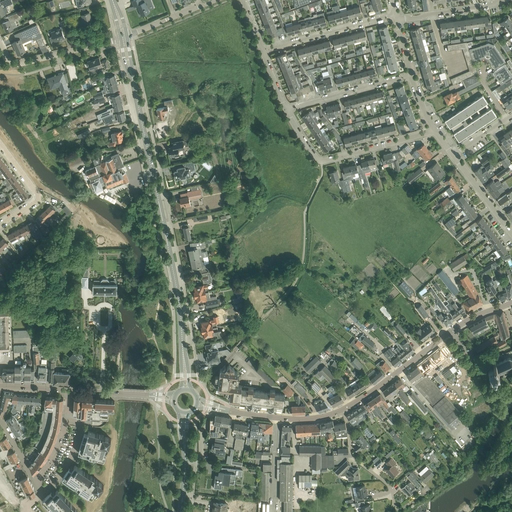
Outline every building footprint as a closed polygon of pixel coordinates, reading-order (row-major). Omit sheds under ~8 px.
[(0,3),(1,5),(0,5),(0,15),(3,14),(5,14),(9,12),(6,7),(9,5),(8,3),(12,1),(11,0),(4,0),(0,2),(0,3)] [(148,5),(152,3),(150,0),(141,0),(142,0),(141,0),(133,0),(132,1),(134,6),(129,8),(137,5),(141,14),(141,15),(149,12),(149,11),(148,9),(149,8),(148,5)] [(284,12),(279,0),(275,0),(280,13),(284,12)] [(407,0),(408,3),(407,3),(408,6),(409,7),(410,6),(410,11),(414,11),(413,9),(417,8),(415,0),(407,0)] [(380,2),(373,4),(375,10),(382,8),(380,2)] [(260,12),(269,9),(267,4),(258,7),(259,9),(258,10),(259,12),(260,12)] [(353,8),(355,16),(362,14),(359,6),(353,8)] [(64,18),(67,17),(80,13),(81,19),(79,20),(80,26),(88,24),(88,22),(92,21),(89,12),(86,13),(85,8),(62,14),(64,18)] [(349,17),(355,16),(353,8),(347,10),(349,17)] [(271,14),(269,9),(260,12),(262,17),(271,14)] [(337,13),(336,10),(335,9),(333,10),(334,14),(336,21),(342,19),(340,12),(337,13)] [(342,19),(349,17),(347,10),(340,12),(342,19)] [(16,21),(20,19),(17,13),(13,14),(9,16),(10,20),(3,23),(6,31),(11,29),(13,28),(17,27),(14,21),(16,21)] [(264,22),(273,19),(271,14),(262,17),(264,22)] [(313,16),(311,17),(314,27),(320,26),(318,18),(317,15),(316,15),(316,14),(314,15),(313,16)] [(336,21),(334,14),(327,15),(329,23),(336,21)] [(324,16),(318,18),(320,26),(326,24),(324,16)] [(484,17),(485,25),(485,29),(492,28),(490,16),(484,17)] [(304,19),(307,29),(314,27),(311,17),(307,18),(307,17),(304,18),(304,19)] [(499,23),(501,25),(504,23),(506,26),(511,22),(508,17),(499,23)] [(264,22),(266,28),(275,24),(273,19),(264,22)] [(304,19),(298,20),(299,23),(301,31),(307,29),(304,19)] [(295,33),(301,31),(299,23),(293,25),(295,33)] [(275,24),(266,28),(268,33),(270,32),(273,31),(275,30),(278,36),(280,35),(278,29),(277,29),(275,24)] [(14,42),(13,42),(14,45),(13,46),(14,45),(18,54),(22,52),(23,52),(25,51),(22,44),(38,36),(38,38),(42,37),(40,33),(36,25),(14,34),(17,41),(14,42),(14,41),(14,42)] [(286,27),(287,30),(288,34),(295,33),(293,25),(286,27)] [(53,36),(50,38),(52,43),(51,43),(61,40),(61,39),(62,39),(62,40),(63,39),(65,38),(62,31),(63,30),(62,26),(60,27),(61,28),(57,30),(51,32),(52,34),(53,36)] [(379,28),(381,36),(389,34),(387,26),(379,28)] [(420,34),(423,33),(422,31),(421,31),(420,27),(419,27),(410,30),(411,30),(413,36),(420,34)] [(358,33),(360,40),(367,38),(365,31),(358,33)] [(360,40),(358,33),(352,35),(354,42),(360,40)] [(383,43),(391,41),(389,34),(381,36),(383,43)] [(420,34),(413,36),(414,42),(422,40),(420,34)] [(347,43),(354,42),(352,35),(345,36),(347,43)] [(341,45),(347,43),(345,36),(339,38),(341,45)] [(38,38),(36,39),(40,48),(39,49),(41,48),(46,46),(42,37),(38,38)] [(335,47),(341,45),(339,38),(333,40),(335,47)] [(424,46),(422,40),(414,42),(416,48),(424,46)] [(332,48),(331,46),(330,41),(323,42),(325,50),(332,48)] [(383,43),(385,50),(393,48),(391,41),(383,43)] [(319,51),(325,50),(323,42),(317,44),(319,51)] [(506,52),(510,49),(505,42),(501,45),(506,52)] [(486,57),(491,44),(489,43),(469,49),(469,50),(470,52),(471,55),(472,58),(472,61),(473,62),(485,59),(484,57),(484,56),(485,56),(485,57),(486,57)] [(310,46),(312,53),(319,51),(317,44),(310,46)] [(487,58),(488,58),(489,59),(488,60),(494,70),(499,67),(505,62),(494,45),(491,44),(486,57),(487,58)] [(304,48),(306,55),(312,53),(310,46),(304,48)] [(418,54),(426,52),(424,46),(416,48),(418,54)] [(304,48),(297,50),(299,57),(306,55),(304,48)] [(384,57),(387,57),(394,55),(393,48),(385,50),(386,53),(383,53),(384,57)] [(296,56),(295,50),(292,51),(293,53),(288,55),(287,56),(286,53),(277,56),(279,62),(288,58),(293,56),(293,57),(296,56)] [(420,60),(427,58),(426,52),(418,54),(420,60)] [(387,57),(389,64),(396,61),(394,55),(387,57)] [(87,63),(88,64),(90,70),(89,70),(90,73),(91,74),(95,72),(95,71),(95,70),(95,69),(104,66),(105,69),(109,67),(107,59),(103,61),(101,62),(99,57),(99,58),(92,61),(92,60),(87,61),(88,63),(87,63)] [(288,58),(279,62),(281,67),(290,63),(288,58)] [(305,69),(310,68),(309,65),(308,65),(307,58),(301,60),(303,66),(304,69),(305,69)] [(420,60),(418,60),(419,64),(421,64),(421,66),(429,64),(428,61),(427,58),(420,60)] [(389,64),(389,66),(391,71),(398,69),(396,61),(389,64)] [(290,63),(281,67),(283,72),(292,68),(290,63)] [(323,76),(323,77),(326,87),(332,86),(333,86),(332,83),(331,78),(330,78),(330,76),(333,75),(330,64),(326,65),(329,75),(323,76)] [(429,64),(421,66),(423,72),(431,70),(429,64)] [(363,78),(361,72),(360,69),(359,65),(357,66),(358,70),(354,71),(355,73),(357,80),(363,78)] [(367,70),(369,77),(376,75),(373,65),(371,66),(372,69),(367,70)] [(505,65),(496,71),(493,73),(496,77),(497,76),(498,78),(509,70),(505,65)] [(285,77),(294,73),(292,68),(283,72),(285,77)] [(349,68),(347,69),(348,72),(348,75),(350,82),(357,80),(355,73),(351,75),(349,68)] [(306,70),(313,81),(316,79),(311,72),(310,69),(306,70)] [(466,72),(469,77),(477,74),(475,69),(469,71),(466,72)] [(363,78),(369,77),(367,70),(361,72),(363,78)] [(431,70),(423,72),(425,78),(433,76),(431,70)] [(501,85),(505,82),(511,76),(511,75),(509,70),(498,78),(499,80),(498,80),(501,85)] [(62,73),(65,72),(58,74),(58,75),(48,79),(50,83),(51,87),(59,84),(62,92),(68,90),(68,89),(66,83),(63,74),(62,73)] [(287,82),(296,79),(301,77),(299,73),(295,75),(294,73),(285,77),(287,82)] [(337,75),(335,75),(336,79),(336,80),(337,85),(344,84),(342,77),(341,73),(337,75)] [(478,79),(477,74),(469,77),(466,79),(465,79),(468,86),(466,87),(457,91),(452,94),(451,93),(444,96),(448,103),(455,100),(454,98),(456,97),(457,99),(460,97),(460,96),(459,95),(480,84),(479,80),(478,79)] [(108,76),(103,77),(105,85),(116,82),(114,75),(110,76),(110,75),(108,76)] [(344,84),(350,82),(348,75),(342,77),(344,84)] [(426,84),(434,82),(433,76),(425,78),(426,84)] [(319,89),(326,87),(323,77),(320,78),(321,80),(317,82),(318,86),(319,90),(320,89),(319,89)] [(289,87),(298,84),(296,79),(287,82),(289,87)] [(434,82),(426,84),(428,90),(430,90),(431,92),(440,88),(438,81),(434,82)] [(104,89),(102,90),(102,92),(102,91),(103,94),(105,93),(107,93),(112,91),(114,91),(114,90),(118,89),(116,82),(105,85),(104,85),(103,85),(104,89)] [(301,89),(303,88),(301,82),(298,84),(289,87),(290,89),(289,90),(290,93),(291,92),(295,91),(298,90),(300,89),(301,89)] [(395,88),(398,95),(405,93),(403,86),(395,88)] [(501,90),(498,87),(492,91),(495,96),(498,94),(497,93),(501,90)] [(384,97),(384,96),(383,91),(376,93),(378,99),(382,98),(383,102),(385,101),(384,97)] [(371,101),(378,99),(376,93),(370,95),(371,101)] [(408,99),(405,93),(398,95),(400,102),(408,99)] [(112,103),(121,101),(120,94),(115,95),(115,94),(113,95),(108,96),(109,100),(110,104),(112,103)] [(370,105),(372,104),(371,101),(370,95),(363,96),(365,103),(366,106),(370,105)] [(462,121),(461,120),(465,118),(472,113),(480,108),(488,103),(483,95),(475,100),(467,105),(460,110),(456,112),(455,111),(452,113),(445,118),(451,127),(455,133),(461,142),(468,137),(471,135),(470,133),(473,130),(474,131),(481,126),(489,121),(496,116),(491,108),(484,113),(476,118),(468,123),(467,124),(464,120),(462,121)] [(502,101),(504,104),(507,108),(508,108),(507,108),(511,104),(511,103),(506,95),(504,97),(505,99),(502,101)] [(365,103),(363,96),(357,98),(359,105),(365,103)] [(351,100),(352,106),(359,105),(357,98),(351,100)] [(400,102),(403,109),(410,106),(408,99),(400,102)] [(159,118),(164,117),(165,117),(166,116),(165,111),(169,111),(168,106),(173,105),(172,100),(164,102),(165,107),(157,109),(159,118)] [(348,107),(352,106),(351,100),(344,102),(346,108),(347,111),(349,111),(348,107)] [(108,110),(101,113),(103,118),(113,114),(112,111),(119,110),(119,109),(123,108),(121,101),(112,103),(114,107),(111,108),(107,109),(108,110)] [(339,115),(338,113),(342,112),(341,107),(340,104),(339,104),(333,106),(336,116),(339,115)] [(49,113),(53,110),(50,105),(49,106),(46,107),(45,107),(44,111),(44,115),(49,113)] [(324,115),(327,118),(331,117),(331,115),(335,114),(336,116),(333,106),(327,107),(326,107),(327,110),(323,111),(324,115)] [(403,109),(405,116),(413,113),(410,106),(403,109)] [(309,112),(305,115),(302,117),(303,117),(306,122),(315,116),(323,114),(321,109),(317,110),(318,110),(318,111),(311,115),(309,112)] [(113,114),(103,118),(104,118),(105,119),(104,119),(106,124),(105,124),(106,124),(117,122),(116,121),(118,121),(126,119),(124,111),(119,113),(116,113),(118,119),(116,120),(114,114),(113,114)] [(391,113),(385,115),(386,118),(388,126),(390,133),(397,132),(395,124),(391,125),(391,123),(394,122),(392,117),(389,117),(392,116),(391,113)] [(413,113),(405,116),(408,122),(415,120),(413,113)] [(317,124),(319,122),(315,116),(306,122),(310,128),(317,124)] [(410,129),(415,127),(418,127),(415,120),(408,122),(410,129)] [(310,128),(314,134),(320,129),(317,124),(310,128)] [(374,127),(375,130),(377,137),(384,135),(382,128),(381,125),(374,127)] [(382,128),(384,135),(390,133),(388,126),(382,128)] [(320,129),(314,134),(317,139),(326,134),(323,128),(320,129)] [(369,131),(371,139),(377,137),(375,130),(369,131)] [(117,132),(112,133),(112,137),(110,137),(109,140),(109,142),(108,142),(109,146),(116,144),(116,142),(118,142),(123,141),(122,135),(123,135),(122,131),(117,132)] [(371,139),(369,131),(363,133),(365,140),(371,139)] [(363,133),(356,135),(358,142),(365,140),(363,133)] [(326,134),(317,139),(321,145),(330,139),(326,134)] [(342,138),(338,134),(335,136),(338,139),(338,141),(340,146),(343,145),(344,145),(342,140),(342,138)] [(356,135),(350,137),(352,144),(358,142),(356,135)] [(502,149),(505,153),(507,156),(510,153),(506,148),(511,144),(504,135),(499,138),(505,147),(502,149)] [(352,144),(350,137),(343,138),(345,146),(352,144)] [(172,155),(172,157),(181,155),(182,157),(189,155),(187,147),(186,147),(186,146),(188,145),(187,139),(172,143),(173,146),(169,147),(170,150),(168,151),(169,155),(171,155),(172,155)] [(330,139),(321,145),(325,151),(324,151),(327,149),(327,150),(334,145),(330,139)] [(414,151),(416,154),(419,157),(420,155),(428,149),(424,144),(417,149),(414,151)] [(428,149),(422,154),(423,156),(422,157),(425,161),(426,160),(428,158),(432,155),(428,149)] [(64,160),(67,168),(86,160),(83,152),(64,160)] [(381,158),(383,163),(383,165),(392,162),(391,160),(394,160),(392,153),(383,155),(384,157),(381,158)] [(85,172),(85,173),(86,175),(87,175),(88,175),(90,180),(94,179),(100,176),(104,175),(117,169),(117,168),(122,166),(124,166),(119,155),(118,154),(113,155),(111,156),(112,159),(106,161),(106,162),(96,166),(86,170),(86,171),(85,172)] [(489,160),(487,157),(486,156),(483,159),(481,160),(480,161),(480,162),(483,165),(489,160)] [(371,159),(368,160),(370,169),(376,167),(374,160),(374,158),(374,157),(370,158),(371,159)] [(505,168),(508,166),(511,164),(506,157),(500,161),(505,168)] [(364,171),(361,172),(364,182),(365,186),(368,185),(368,184),(365,173),(371,171),(370,170),(371,170),(370,169),(368,160),(365,161),(364,160),(361,161),(361,162),(362,164),(363,166),(363,170),(364,169),(364,171)] [(194,163),(195,162),(195,161),(194,161),(187,162),(187,163),(188,163),(189,166),(188,167),(189,169),(185,169),(185,167),(184,167),(177,169),(178,171),(174,172),(176,179),(182,178),(183,179),(185,178),(186,177),(190,176),(190,172),(195,170),(194,163)] [(0,174),(8,169),(4,163),(0,166),(0,168),(1,170),(0,171),(0,174)] [(352,165),(350,166),(353,177),(355,176),(355,173),(358,173),(359,175),(360,179),(361,179),(362,183),(364,182),(361,172),(358,172),(357,169),(356,166),(356,164),(355,163),(352,164),(353,165),(352,165)] [(437,179),(441,176),(445,173),(437,163),(428,169),(432,175),(433,174),(437,179)] [(94,179),(90,180),(91,182),(92,182),(94,186),(96,191),(103,188),(100,183),(105,181),(108,187),(124,180),(125,183),(129,181),(125,172),(124,173),(121,167),(122,166),(117,168),(117,169),(104,175),(100,176),(94,179)] [(343,167),(345,172),(345,175),(346,178),(349,177),(350,180),(353,179),(353,177),(350,166),(344,168),(344,167),(343,167)] [(479,167),(474,171),(478,177),(490,168),(488,166),(485,168),(482,170),(479,167)] [(493,169),(494,167),(492,166),(490,168),(478,177),(482,182),(486,179),(487,179),(488,177),(494,173),(491,170),(493,169)] [(498,178),(510,169),(508,166),(496,174),(498,178)] [(420,168),(407,179),(410,184),(424,173),(420,168)] [(7,178),(12,174),(8,169),(0,174),(0,177),(0,178),(4,175),(7,178)] [(332,181),(337,180),(339,180),(337,170),(330,172),(330,175),(329,175),(330,176),(330,175),(332,181)] [(7,178),(5,179),(7,182),(5,184),(7,186),(11,184),(17,180),(12,174),(7,178)] [(449,183),(451,186),(456,182),(451,177),(444,182),(446,185),(449,183)] [(11,184),(7,186),(9,189),(13,186),(15,189),(20,185),(17,180),(11,184)] [(485,186),(489,192),(500,184),(501,183),(500,182),(497,181),(495,183),(493,180),(485,186)] [(450,196),(453,194),(460,188),(456,182),(451,186),(445,190),(450,196)] [(501,183),(500,184),(489,192),(494,198),(500,194),(497,189),(502,186),(504,185),(502,182),(501,183)] [(442,186),(439,183),(428,191),(431,194),(442,186)] [(19,194),(24,190),(20,185),(15,189),(18,192),(19,194)] [(192,196),(201,194),(200,189),(192,191),(187,192),(187,193),(180,194),(181,198),(180,198),(181,205),(184,205),(184,207),(189,206),(190,206),(189,199),(192,198),(192,196)] [(17,195),(15,197),(17,199),(21,196),(23,199),(26,197),(28,195),(24,190),(19,194),(17,195)] [(511,190),(511,191),(506,194),(502,197),(498,200),(502,206),(511,200),(508,197),(511,194),(511,190)] [(466,196),(464,198),(462,195),(456,199),(455,200),(457,203),(455,205),(456,207),(459,205),(459,204),(468,198),(466,196)] [(4,202),(7,208),(13,205),(10,199),(7,201),(4,196),(1,198),(3,201),(4,202)] [(127,196),(121,203),(123,205),(130,198),(127,196)] [(444,204),(450,200),(447,197),(439,203),(442,207),(444,204)] [(469,200),(468,198),(459,204),(459,205),(463,209),(469,204),(467,202),(469,200)] [(469,204),(463,209),(466,214),(475,207),(474,206),(472,207),(469,204)] [(56,217),(52,213),(54,211),(55,210),(51,205),(46,210),(52,217),(54,218),(56,217)] [(62,209),(66,214),(68,216),(72,213),(66,206),(62,209)] [(475,207),(466,214),(467,214),(461,218),(463,220),(468,216),(470,219),(477,214),(475,211),(477,210),(475,207)] [(46,210),(41,214),(50,224),(52,226),(53,224),(51,222),(52,222),(50,219),(52,217),(46,210)] [(41,224),(44,221),(48,226),(50,224),(41,214),(36,219),(39,222),(41,224)] [(482,217),(475,222),(469,226),(471,228),(474,226),(475,227),(478,224),(480,227),(486,222),(482,217)] [(453,218),(444,224),(447,229),(450,226),(456,222),(453,218)] [(32,222),(26,226),(29,231),(29,233),(31,235),(34,233),(37,237),(39,236),(40,239),(41,240),(44,236),(38,228),(35,224),(33,225),(32,222)] [(486,222),(480,227),(482,229),(481,230),(484,233),(490,228),(486,222)] [(186,240),(191,239),(188,223),(181,225),(181,228),(183,228),(186,240)] [(20,229),(23,235),(26,233),(29,231),(26,226),(20,229)] [(50,231),(47,227),(45,228),(43,226),(40,228),(45,235),(50,231)] [(451,227),(450,226),(447,229),(448,229),(454,236),(457,233),(451,227)] [(487,236),(489,238),(495,234),(490,228),(484,233),(486,236),(487,236)] [(14,232),(19,242),(22,247),(26,245),(23,240),(22,241),(20,239),(24,237),(23,235),(20,229),(14,232)] [(17,243),(19,242),(14,232),(8,235),(10,240),(11,241),(15,239),(17,243)] [(492,244),(499,239),(495,234),(489,238),(491,241),(490,241),(492,244)] [(8,243),(7,242),(3,238),(0,241),(0,244),(3,248),(4,249),(7,252),(9,250),(5,246),(8,243)] [(495,247),(497,249),(503,245),(499,239),(492,244),(494,247),(495,247)] [(507,251),(503,245),(497,249),(499,252),(498,252),(501,256),(507,251)] [(191,259),(203,257),(201,248),(200,248),(197,248),(195,249),(191,250),(190,250),(191,254),(190,254),(191,259)] [(454,272),(468,263),(468,262),(471,260),(466,253),(463,255),(449,264),(454,272)] [(205,267),(205,264),(203,257),(191,259),(192,264),(193,264),(194,268),(195,268),(201,266),(202,266),(203,272),(210,270),(211,270),(210,267),(206,267),(205,267)] [(442,270),(437,274),(452,292),(456,288),(450,281),(451,280),(442,270)] [(203,283),(212,281),(210,271),(201,273),(202,277),(201,277),(202,279),(203,283)] [(462,303),(467,310),(468,312),(483,303),(478,295),(479,295),(469,277),(467,275),(459,280),(460,282),(463,287),(463,286),(471,298),(462,303)] [(93,284),(93,288),(93,293),(99,293),(110,293),(117,293),(117,284),(109,284),(109,281),(107,279),(103,279),(101,281),(101,284),(93,284)] [(495,288),(498,286),(497,285),(496,280),(494,282),(492,279),(486,282),(488,285),(486,286),(489,291),(488,292),(490,295),(494,292),(497,291),(495,288)] [(398,285),(408,297),(414,292),(404,280),(398,285)] [(436,282),(433,284),(439,291),(441,289),(436,282)] [(195,294),(208,291),(207,284),(193,287),(195,294)] [(505,290),(503,290),(500,284),(497,285),(498,286),(500,294),(498,294),(500,300),(508,297),(506,292),(505,291),(505,290)] [(253,311),(268,308),(267,300),(259,301),(256,285),(249,286),(253,311)] [(243,301),(240,290),(236,290),(238,298),(233,299),(234,303),(243,301)] [(207,307),(218,304),(220,304),(219,299),(217,300),(217,299),(216,296),(210,297),(208,291),(195,294),(196,301),(206,299),(206,302),(207,307)] [(449,293),(446,296),(448,298),(449,299),(460,315),(465,312),(463,307),(461,306),(459,307),(455,302),(453,299),(456,297),(455,297),(453,294),(450,296),(449,293)] [(446,325),(454,320),(443,303),(441,300),(439,298),(437,299),(436,303),(441,309),(445,314),(444,314),(443,316),(441,313),(438,315),(436,312),(436,313),(433,309),(430,306),(429,308),(436,317),(438,315),(441,319),(443,322),(444,321),(446,325)] [(448,303),(445,305),(451,313),(452,315),(455,319),(460,315),(449,299),(448,298),(446,300),(448,303)] [(418,303),(415,306),(416,308),(424,318),(429,314),(421,304),(420,306),(418,303)] [(0,360),(0,349),(0,348),(10,348),(10,343),(9,343),(8,315),(8,310),(0,309),(0,360)] [(509,333),(503,311),(488,316),(485,318),(487,322),(495,318),(497,326),(498,325),(500,332),(499,333),(499,335),(501,341),(505,339),(504,339),(510,336),(509,333)] [(349,317),(355,323),(358,320),(351,314),(349,317)] [(202,329),(217,326),(216,322),(219,322),(218,316),(213,316),(214,319),(200,322),(202,329)] [(487,322),(485,318),(469,326),(473,333),(480,330),(481,332),(483,332),(486,329),(490,328),(489,325),(487,322)] [(394,326),(401,335),(406,330),(398,322),(394,326)] [(417,334),(420,337),(423,341),(435,331),(429,325),(422,331),(420,328),(416,331),(418,333),(417,334)] [(217,326),(202,329),(203,336),(217,334),(217,337),(222,336),(222,334),(221,333),(221,330),(219,330),(218,330),(217,326)] [(381,334),(379,336),(385,342),(387,340),(381,334)] [(365,335),(361,340),(370,348),(374,343),(365,335)] [(479,354),(479,353),(498,342),(495,337),(494,336),(479,345),(475,348),(479,354)] [(355,337),(350,343),(353,346),(357,349),(359,347),(361,348),(364,344),(360,341),(358,339),(355,337)] [(397,341),(396,342),(400,347),(401,346),(402,347),(403,346),(405,348),(404,349),(408,355),(414,350),(411,347),(410,344),(409,345),(408,343),(409,342),(405,338),(399,343),(397,341)] [(377,342),(388,351),(390,348),(380,339),(377,342)] [(495,349),(500,347),(507,344),(505,339),(501,341),(498,343),(493,345),(495,349)] [(398,346),(394,349),(403,360),(408,355),(404,349),(405,348),(403,346),(402,347),(401,346),(400,347),(396,342),(395,343),(398,346)] [(227,356),(231,352),(227,349),(218,351),(217,348),(213,349),(212,344),(205,345),(207,352),(208,352),(208,355),(206,356),(208,363),(212,362),(213,365),(217,365),(219,362),(219,358),(220,358),(219,356),(225,354),(227,356)] [(38,346),(33,346),(33,352),(34,363),(34,369),(38,370),(39,366),(41,366),(41,363),(39,363),(39,352),(38,346)] [(384,354),(384,355),(389,361),(390,360),(392,362),(394,365),(395,366),(402,361),(399,357),(397,355),(391,349),(387,352),(384,354)] [(417,366),(423,374),(427,372),(432,368),(433,369),(438,366),(436,365),(441,361),(443,363),(447,360),(439,349),(417,366)] [(502,355),(494,358),(496,362),(496,363),(504,359),(502,355)] [(46,380),(46,381),(49,381),(53,382),(53,383),(61,384),(69,384),(70,379),(70,373),(70,370),(62,369),(54,368),(55,357),(49,357),(48,368),(49,368),(49,371),(46,371),(46,376),(46,380)] [(310,373),(321,362),(316,357),(305,367),(310,373)] [(358,370),(363,365),(355,357),(350,362),(358,370)] [(494,374),(495,376),(496,379),(495,380),(496,381),(496,380),(505,376),(503,371),(511,366),(511,358),(511,359),(509,357),(504,359),(496,363),(496,362),(495,362),(493,362),(492,363),(493,365),(487,366),(490,375),(494,374)] [(385,361),(383,359),(380,362),(376,365),(382,370),(383,369),(385,372),(390,368),(387,364),(385,361)] [(38,371),(38,379),(38,380),(39,381),(40,381),(41,381),(42,380),(46,380),(46,376),(46,371),(46,367),(46,360),(44,360),(44,363),(41,363),(41,366),(39,366),(38,370),(38,371)] [(334,360),(330,365),(335,371),(340,365),(337,362),(334,360)] [(15,369),(15,381),(21,381),(21,380),(22,380),(23,381),(22,382),(21,382),(22,382),(23,382),(24,381),(31,381),(31,378),(34,378),(34,373),(34,371),(34,369),(31,369),(31,364),(26,363),(26,362),(25,362),(24,362),(23,363),(23,364),(22,364),(21,364),(20,363),(15,363),(15,368),(15,369)] [(234,368),(233,367),(229,364),(227,367),(225,369),(222,369),(221,369),(220,369),(219,375),(219,376),(216,376),(215,382),(214,387),(217,387),(218,387),(218,389),(220,389),(220,393),(229,394),(229,400),(235,401),(235,406),(239,407),(245,407),(254,409),(260,409),(261,407),(266,408),(266,410),(276,412),(282,412),(282,407),(284,394),(277,394),(275,393),(275,390),(270,389),(270,392),(268,392),(263,391),(255,391),(255,388),(253,387),(249,386),(249,387),(241,386),(242,385),(235,385),(235,382),(238,382),(239,379),(239,377),(237,377),(238,371),(234,371),(235,369),(234,369),(234,368)] [(330,379),(334,375),(325,365),(319,371),(322,374),(329,381),(332,383),(333,382),(330,379)] [(429,378),(426,375),(425,376),(423,374),(417,366),(414,369),(415,369),(413,370),(407,374),(406,375),(414,384),(433,405),(445,395),(442,392),(429,378)] [(449,368),(442,373),(446,378),(453,373),(449,368)] [(3,369),(3,380),(15,381),(15,369),(3,369)] [(383,373),(381,371),(380,369),(379,370),(378,371),(375,373),(370,378),(371,380),(374,383),(374,384),(385,375),(383,373)] [(362,379),(358,374),(356,376),(358,378),(355,380),(361,389),(366,386),(367,386),(364,382),(362,379)] [(345,390),(347,393),(350,397),(350,396),(355,393),(349,384),(348,381),(348,382),(341,376),(340,379),(344,383),(345,383),(346,385),(343,387),(345,390)] [(399,390),(397,391),(401,397),(405,394),(401,388),(405,385),(400,378),(394,383),(399,390)] [(310,386),(317,392),(321,388),(315,382),(312,384),(308,380),(306,382),(310,386)] [(355,380),(349,384),(355,393),(361,389),(355,380)] [(306,391),(298,382),(294,386),(302,395),(306,391)] [(394,383),(383,391),(388,398),(397,391),(399,390),(394,383)] [(291,394),(294,392),(287,384),(282,389),(288,396),(288,401),(293,397),(291,394)] [(340,394),(341,393),(336,388),(330,391),(334,396),(338,403),(343,400),(343,401),(341,396),(340,394)] [(6,410),(6,411),(8,401),(12,401),(12,402),(13,394),(13,393),(4,391),(3,396),(0,407),(0,415),(2,417),(6,410)] [(338,403),(334,396),(330,391),(327,394),(326,393),(323,395),(328,401),(330,403),(331,403),(333,406),(338,403)] [(412,391),(408,394),(425,413),(428,410),(412,391)] [(382,402),(386,408),(389,412),(391,410),(394,414),(397,411),(392,405),(389,406),(380,393),(374,397),(379,404),(382,402)] [(17,403),(15,409),(12,412),(13,413),(18,410),(21,411),(22,403),(28,404),(28,395),(27,394),(26,394),(25,395),(18,394),(17,403)] [(39,395),(38,396),(33,395),(32,412),(34,412),(35,406),(34,406),(34,404),(35,404),(40,404),(41,396),(40,396),(40,395),(39,395)] [(288,414),(292,414),(305,413),(305,405),(300,405),(298,395),(295,396),(297,405),(291,406),(291,407),(289,408),(288,414)] [(454,429),(463,421),(465,419),(460,413),(461,413),(445,395),(433,405),(454,429)] [(63,408),(63,398),(46,397),(38,435),(34,442),(36,443),(34,446),(33,446),(41,450),(49,455),(52,449),(56,440),(59,429),(62,419),(63,408)] [(369,401),(378,414),(381,412),(377,405),(379,404),(374,397),(369,401)] [(91,399),(83,399),(75,398),(74,407),(74,409),(74,415),(82,416),(90,416),(97,417),(103,417),(105,417),(108,417),(113,418),(114,410),(114,408),(114,405),(114,401),(97,400),(91,399)] [(314,405),(316,408),(319,413),(331,408),(324,401),(323,402),(322,400),(320,399),(314,401),(314,403),(315,405),(314,405)] [(369,401),(364,404),(369,411),(371,409),(376,416),(378,414),(369,401)] [(362,405),(357,408),(361,415),(368,411),(365,407),(362,405)] [(361,415),(357,408),(351,412),(356,419),(359,416),(360,418),(362,420),(364,418),(361,415)] [(399,413),(402,416),(405,420),(410,427),(415,423),(403,410),(399,413)] [(353,426),(357,423),(358,422),(356,419),(351,412),(346,415),(351,422),(353,426)] [(6,420),(9,426),(17,421),(16,418),(19,416),(18,413),(14,416),(13,415),(10,417),(11,417),(10,418),(7,420),(6,420)] [(220,426),(222,416),(215,415),(214,419),(213,419),(210,419),(210,423),(210,430),(210,431),(210,434),(211,434),(218,436),(219,432),(220,426)] [(228,437),(231,419),(232,418),(222,416),(220,426),(221,426),(220,430),(224,431),(225,427),(227,428),(225,436),(228,437)] [(27,422),(26,421),(25,419),(19,423),(17,421),(9,426),(13,431),(25,423),(27,422)] [(258,431),(259,422),(251,421),(251,426),(251,430),(250,433),(256,434),(255,439),(258,439),(259,433),(258,431)] [(334,428),(334,425),(333,421),(327,422),(326,422),(328,431),(330,437),(332,437),(333,437),(332,433),(333,432),(332,429),(334,428)] [(264,444),(264,439),(265,432),(264,432),(265,428),(266,428),(266,423),(259,422),(258,431),(259,433),(258,439),(257,444),(264,444)] [(330,437),(328,431),(326,422),(320,424),(320,433),(326,432),(327,438),(329,437),(330,437)] [(23,438),(27,433),(26,432),(25,432),(25,431),(24,431),(22,429),(27,426),(25,423),(13,431),(16,436),(17,435),(20,439),(21,437),(23,438)] [(233,431),(240,432),(241,424),(234,423),(233,431)] [(265,432),(264,439),(268,440),(268,436),(269,432),(272,432),(272,431),(273,424),(266,423),(266,428),(265,428),(264,432),(265,432)] [(241,424),(240,432),(238,438),(242,439),(243,432),(246,433),(248,425),(241,424)] [(282,433),(281,437),(282,437),(284,437),(284,438),(290,438),(290,433),(291,433),(291,425),(282,424),(282,433)] [(320,433),(320,424),(296,425),(296,436),(321,434),(320,433)] [(377,438),(376,438),(374,436),(372,433),(371,434),(366,428),(363,431),(368,437),(369,436),(370,438),(369,439),(372,442),(377,438)] [(95,433),(92,432),(88,431),(87,434),(84,433),(78,453),(80,453),(89,456),(89,455),(99,458),(99,459),(104,461),(105,457),(106,451),(108,451),(109,445),(111,438),(104,436),(104,435),(95,433)] [(398,443),(401,440),(396,433),(392,436),(398,443)] [(368,443),(364,438),(361,434),(354,439),(359,445),(354,448),(357,451),(361,448),(368,443)] [(0,446),(9,441),(6,437),(2,440),(0,437),(0,446)] [(215,438),(220,439),(219,442),(215,442),(214,445),(212,444),(211,449),(216,450),(216,453),(224,454),(225,449),(223,449),(225,440),(227,441),(227,440),(215,438)] [(0,451),(0,455),(9,450),(7,448),(11,445),(9,441),(0,446),(2,450),(0,451)] [(281,448),(280,454),(290,455),(290,447),(286,447),(286,446),(285,446),(281,445),(281,446),(281,448)] [(321,446),(319,446),(299,446),(299,455),(311,455),(311,468),(312,468),(320,468),(321,468),(321,467),(321,461),(321,455),(321,446)] [(0,459),(2,459),(4,457),(6,461),(8,460),(17,455),(15,451),(10,453),(9,450),(0,455),(0,459)] [(48,456),(49,455),(41,450),(38,454),(46,459),(48,456)] [(433,453),(427,457),(428,459),(430,457),(431,459),(432,460),(432,459),(435,463),(439,460),(435,457),(436,456),(433,453)] [(38,454),(35,458),(43,464),(46,459),(38,454)] [(19,459),(17,455),(8,460),(10,463),(3,467),(5,470),(16,464),(15,462),(19,459)] [(290,463),(290,456),(281,456),(281,459),(277,459),(277,467),(277,468),(277,480),(280,480),(280,500),(284,500),(292,500),(293,463),(290,463)] [(32,462),(39,468),(43,464),(35,458),(33,457),(30,460),(32,462)] [(396,464),(391,458),(386,462),(388,465),(384,469),(387,472),(388,472),(389,473),(388,473),(389,474),(389,473),(392,477),(399,472),(393,466),(396,464)] [(349,480),(354,480),(359,479),(358,468),(353,469),(350,465),(347,461),(335,472),(339,476),(340,475),(348,475),(349,480)] [(39,468),(32,462),(29,465),(34,474),(39,468)] [(260,471),(260,500),(269,500),(269,471),(271,471),(271,463),(263,463),(263,471),(260,471)] [(83,471),(78,467),(75,465),(71,470),(69,468),(62,478),(64,479),(74,486),(75,485),(83,491),(82,492),(87,496),(88,495),(92,497),(94,499),(97,495),(99,492),(100,491),(104,485),(97,481),(98,480),(83,471)] [(434,474),(430,471),(429,469),(428,469),(426,467),(419,473),(421,475),(419,477),(425,483),(434,474)] [(215,479),(214,488),(221,489),(222,482),(229,483),(230,478),(232,478),(234,479),(234,480),(235,480),(235,475),(242,476),(242,470),(225,468),(227,468),(226,472),(221,471),(220,471),(220,475),(217,475),(217,479),(215,479)] [(416,479),(416,478),(418,476),(413,470),(410,472),(416,479)] [(409,496),(413,492),(415,493),(423,487),(411,474),(407,477),(411,481),(410,481),(402,489),(404,492),(405,491),(409,496)] [(30,481),(29,479),(28,476),(27,476),(28,476),(26,477),(24,478),(21,479),(19,480),(18,481),(21,486),(22,485),(30,481)] [(299,476),(299,486),(302,486),(312,487),(312,485),(312,479),(312,476),(299,476)] [(25,490),(33,486),(30,481),(22,485),(22,486),(25,490)] [(366,489),(365,489),(365,485),(361,486),(360,486),(356,487),(353,488),(354,496),(355,501),(359,500),(364,499),(363,496),(368,495),(367,491),(366,489)] [(35,493),(36,492),(33,486),(25,490),(23,491),(23,492),(26,496),(29,494),(30,495),(35,493)] [(64,497),(59,491),(57,490),(53,494),(51,492),(42,501),(52,511),(53,510),(55,511),(78,511),(77,510),(64,497)] [(212,511),(225,511),(226,511),(229,511),(230,504),(227,504),(221,503),(216,502),(215,502),(215,499),(214,499),(214,502),(213,511),(212,511)] [(363,502),(364,501),(359,502),(354,503),(355,505),(355,506),(355,508),(360,507),(360,511),(371,511),(372,511),(371,508),(370,508),(370,504),(364,506),(363,502)]
